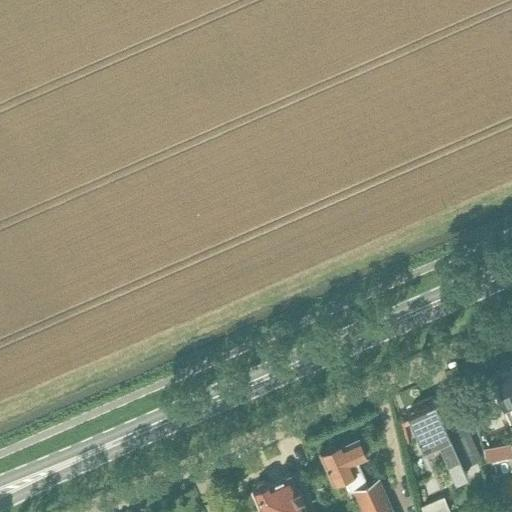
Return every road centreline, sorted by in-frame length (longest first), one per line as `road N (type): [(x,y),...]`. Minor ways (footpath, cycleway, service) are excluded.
road 1 (primary): [(511,270),(0,493)]
road 2 (residential): [(197,462),(511,325)]
road 3 (residential): [(85,511),(197,462)]
